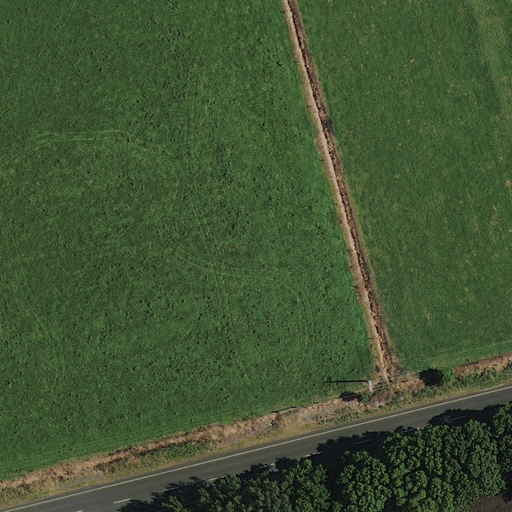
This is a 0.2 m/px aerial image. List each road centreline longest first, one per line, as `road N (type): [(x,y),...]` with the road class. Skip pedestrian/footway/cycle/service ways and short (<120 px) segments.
road 1 (track): [(318,0),(440,431)]
road 2 (secondary): [(511,413),(110,511)]
